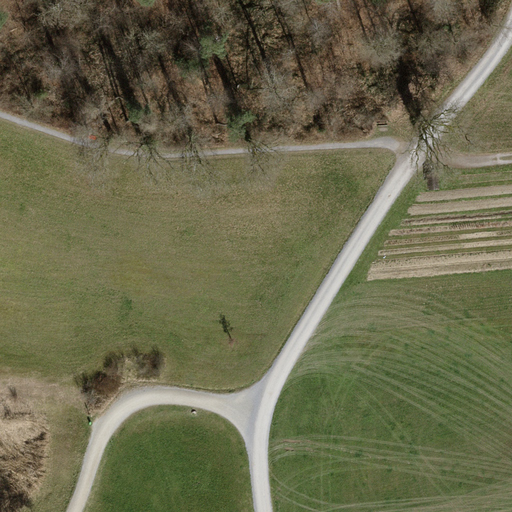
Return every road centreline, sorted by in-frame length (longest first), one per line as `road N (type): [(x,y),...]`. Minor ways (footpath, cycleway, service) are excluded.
road 1 (track): [(264,511),(261,410),(418,145)]
road 2 (track): [(74,511),(105,424),(124,403),(157,394),(261,410)]
road 3 (track): [(418,145),(511,20)]
